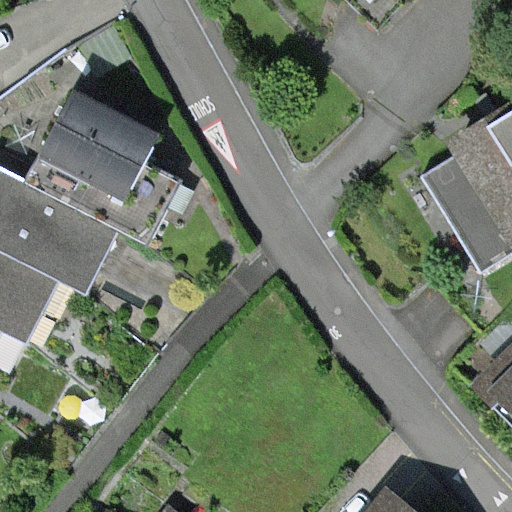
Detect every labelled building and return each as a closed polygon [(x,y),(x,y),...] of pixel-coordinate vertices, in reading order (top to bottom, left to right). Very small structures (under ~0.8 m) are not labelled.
[(74,88),(26,181),(123,232),(149,245),(183,179),(148,161),(158,141),(162,134),(74,88)] [(511,114),(456,146),(507,238),(511,235),(511,114)] [(0,248),(63,281),(90,295),(123,232),(26,181),(0,167),(0,248)] [(0,328),(5,331),(30,344),(63,281),(0,248),(0,328)] [(511,356),(483,386),(511,415),(511,356)]
